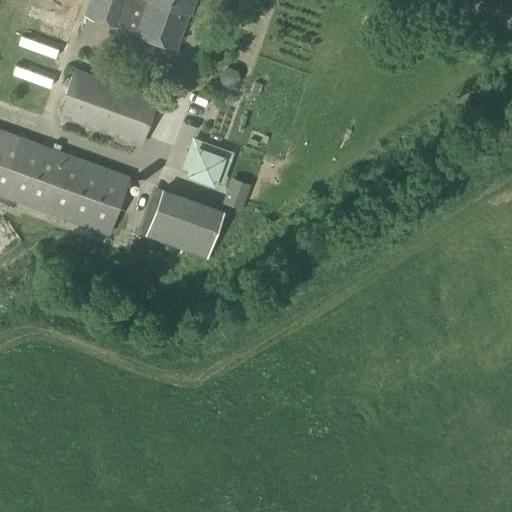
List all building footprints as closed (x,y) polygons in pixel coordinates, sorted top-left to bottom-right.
[(190,14),(194,0),(90,0),(85,16),(176,48),(189,13),(190,14)] [(17,1),(12,12),(57,29),(61,18),(17,1)] [(6,31),(1,42),(46,58),(50,47),(6,31)] [(0,62),(0,74),(35,87),(39,77),(0,62)] [(140,145),(157,99),(74,69),(57,115),(140,145)] [(222,85),(229,88),(236,86),(239,79),(236,72),(229,69),(223,71),(219,78),(222,85)] [(0,195),(108,234),(129,177),(0,130),(0,195)] [(196,150),(188,172),(213,181),(221,159),(196,150)] [(251,213),(259,190),(243,185),(235,207),(251,213)] [(206,256),(222,211),(162,190),(146,235),(206,256)]
